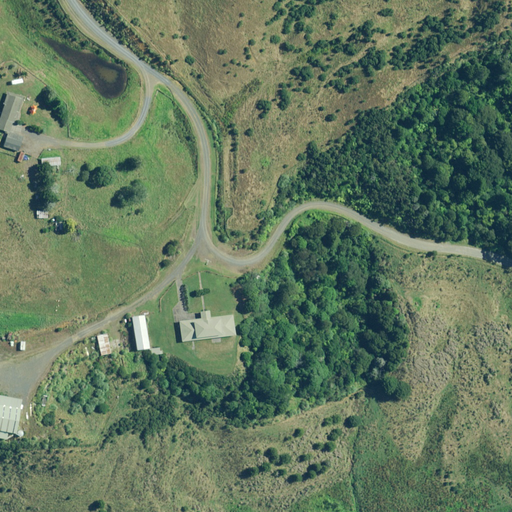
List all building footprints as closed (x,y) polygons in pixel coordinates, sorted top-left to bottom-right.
[(21,100),(6,95),(3,105),(4,105),(0,117),(0,129),(9,133),(21,100)] [(22,138),(8,133),(3,147),(17,152),(22,138)] [(60,165),(59,158),(40,159),(40,167),(60,165)] [(36,209),(36,219),(47,219),(47,210),(36,209)] [(64,221),(55,221),(55,231),(63,232),(64,221)] [(209,318),(208,311),(199,312),(200,319),(178,322),(180,342),(193,340),(217,337),(233,336),(231,315),(209,318)] [(148,349),(143,316),(131,318),(135,351),(148,349)] [(110,354),(106,334),(96,336),(100,356),(110,354)] [(20,400),(0,395),(0,438),(4,440),(6,433),(14,434),(20,400)]
